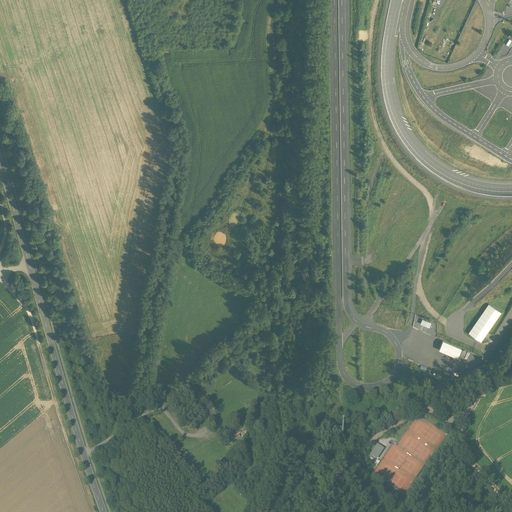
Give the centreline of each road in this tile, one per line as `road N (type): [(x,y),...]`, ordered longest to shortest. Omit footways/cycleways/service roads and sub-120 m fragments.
road 1 (secondary): [(103,511),(0,163)]
road 2 (unknown): [(511,189),(449,176),(401,130),(385,80),(396,0)]
road 3 (track): [(0,279),(32,323),(92,511)]
road 4 (track): [(302,457),(335,464),(353,480),(364,473),(359,447),(391,426),(423,409),(449,421)]
road 5 (track): [(308,511),(316,489),(283,438),(269,328)]
road 6 (unclassified): [(511,313),(484,358),(451,366),(399,358)]
road 7 (unknown): [(489,350),(458,333),(456,318),(511,260)]
road 8 (track): [(511,508),(461,448),(474,403)]
